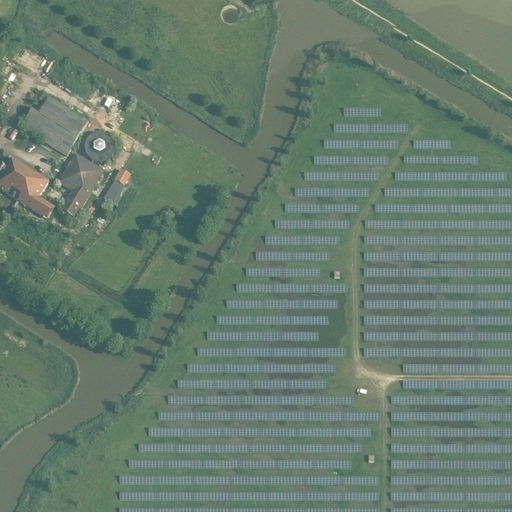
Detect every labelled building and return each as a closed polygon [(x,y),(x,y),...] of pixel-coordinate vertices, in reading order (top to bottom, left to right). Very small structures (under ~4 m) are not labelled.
[(32,110),(20,128),(67,157),(89,121),(50,97),(39,115),(32,110)] [(85,146),(85,149),(85,151),(86,154),(87,157),(89,159),(91,161),(93,162),(96,163),(98,164),(101,164),(104,163),(107,162),(109,161),(111,159),(113,157),(114,154),(115,151),(115,149),(115,146),(114,143),(113,141),(111,138),(109,136),(107,135),(104,134),(101,133),(98,133),(96,134),(93,135),(91,136),(89,138),(87,141),(86,143),(85,146)] [(76,153),(57,183),(71,191),(59,210),(76,220),(105,172),(76,153)] [(11,157),(0,174),(0,186),(3,188),(2,190),(19,200),(27,186),(15,179),(24,165),(11,157)] [(49,180),(24,165),(15,179),(27,186),(19,200),(42,215),(49,203),(39,197),(49,180)] [(131,175),(122,169),(104,198),(113,204),(131,175)]
